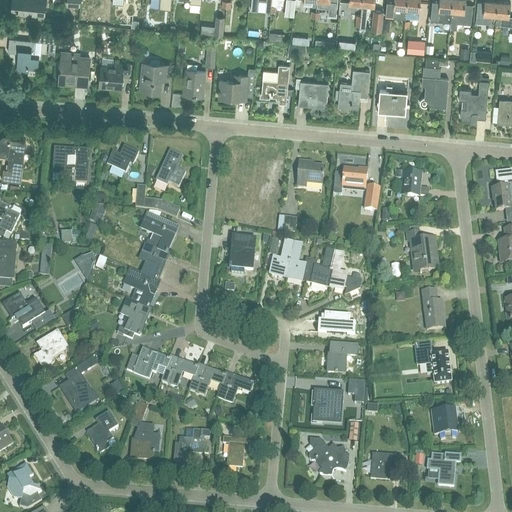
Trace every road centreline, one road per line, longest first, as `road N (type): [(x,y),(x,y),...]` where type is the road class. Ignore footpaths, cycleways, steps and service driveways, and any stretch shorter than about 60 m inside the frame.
road 1 (residential): [(498,511),(456,149)]
road 2 (residential): [(270,502),(76,482),(0,362)]
road 3 (residential): [(216,126),(456,149)]
road 4 (residential): [(0,106),(216,126)]
road 5 (residential): [(198,306),(216,126)]
road 6 (residential): [(270,502),(280,368)]
road 7 (residential): [(280,368),(283,326),(198,306)]
